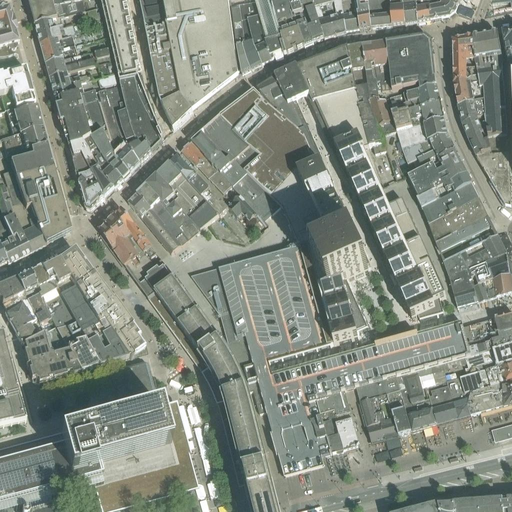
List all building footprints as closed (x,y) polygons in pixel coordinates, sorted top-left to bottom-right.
[(28,0),(36,24),(36,26),(43,24),(65,19),(86,14),(82,0),(28,0)] [(101,0),(120,80),(142,75),(141,69),(141,68),(138,54),(138,53),(135,39),(132,25),(132,24),(129,10),(129,9),(127,1),(126,0),(101,0)] [(174,133),(194,115),(191,113),(180,100),(181,100),(179,91),(177,80),(165,24),(160,0),(139,0),(146,29),(150,47),(152,61),(154,70),(156,80),(157,84),(159,94),(161,105),(174,133)] [(160,0),(165,24),(177,80),(179,91),(181,100),(180,100),(191,113),(237,76),(235,73),(233,66),(234,66),(232,58),(233,58),(230,38),(231,38),(230,36),(229,36),(227,19),(228,18),(226,7),(227,7),(226,3),(240,0),(160,0)] [(268,0),(280,40),(279,40),(284,57),(284,58),(285,58),(286,58),(287,58),(287,57),(277,20),(270,0),(268,0)] [(270,0),(277,20),(289,17),(284,0),(270,0)] [(299,0),(284,0),(289,17),(294,15),(303,13),(304,12),(299,0)] [(325,41),(312,0),(299,0),(304,12),(303,13),(307,24),(314,46),(315,45),(325,42),(325,41)] [(312,0),(325,41),(325,42),(336,39),(328,6),(334,5),(333,2),(333,0),(312,0)] [(334,5),(328,6),(336,39),(347,36),(343,4),(342,0),(333,2),(334,5)] [(343,4),(347,36),(360,33),(358,16),(360,16),(356,0),(333,0),(333,2),(342,0),(343,4)] [(372,31),(368,0),(356,0),(360,16),(358,16),(360,33),(372,31)] [(368,0),(372,31),(393,29),(389,0),(368,0)] [(403,9),(402,0),(389,0),(393,29),(405,27),(403,9)] [(418,25),(416,3),(415,0),(402,0),(403,9),(405,27),(418,26),(418,25)] [(416,3),(418,25),(423,24),(432,23),(430,1),(429,1),(416,3)] [(432,23),(442,21),(442,8),(440,8),(439,3),(430,1),(432,23)] [(511,1),(492,4),(493,4),(494,12),(511,8),(511,1)] [(456,14),(459,5),(439,3),(440,8),(442,8),(442,21),(449,19),(456,14)] [(256,4),(243,7),(263,68),(272,64),(268,54),(270,52),(256,4)] [(258,4),(256,4),(270,52),(268,54),(272,64),(273,64),(274,63),(275,62),(275,61),(270,43),(269,43),(258,4)] [(0,58),(8,57),(6,48),(8,48),(9,50),(12,51),(15,51),(17,47),(16,45),(18,45),(19,45),(19,44),(18,44),(16,34),(12,21),(9,11),(10,11),(9,10),(8,10),(7,11),(6,9),(3,7),(0,7),(0,58)] [(240,65),(242,76),(245,77),(252,74),(244,47),(246,44),(240,7),(232,8),(234,24),(237,50),(240,65)] [(263,68),(243,7),(240,7),(246,44),(244,47),(252,74),(263,68)] [(314,46),(307,24),(303,13),(294,15),(297,24),(305,49),(314,46)] [(289,17),(277,20),(287,57),(288,57),(305,49),(297,24),(294,15),(289,17)] [(65,19),(43,24),(36,26),(39,36),(59,32),(74,28),(73,25),(67,26),(65,19)] [(42,46),(73,39),(77,38),(74,28),(59,32),(39,36),(42,46)] [(511,31),(503,34),(507,57),(508,63),(509,70),(511,70),(511,31)] [(476,63),(478,74),(480,84),(481,94),(482,102),(485,118),(487,128),(507,127),(502,60),(498,34),(474,39),(476,63)] [(42,46),(47,66),(86,57),(86,56),(81,57),(81,56),(78,57),(73,39),(42,46)] [(420,40),(408,42),(388,45),(388,44),(387,44),(387,45),(387,44),(386,44),(391,81),(392,93),(420,87),(421,92),(436,88),(436,87),(437,87),(436,81),(436,80),(436,79),(435,79),(431,44),(425,39),(420,40)] [(453,45),(453,46),(453,51),(453,52),(454,57),(453,57),(453,58),(454,58),(454,61),(453,61),(453,62),(454,62),(454,65),(454,66),(454,70),(454,71),(454,78),(454,81),(454,85),(467,84),(467,82),(479,80),(478,74),(476,63),(474,39),(456,42),(453,45)] [(382,94),(392,93),(391,81),(386,44),(371,46),(371,47),(377,84),(381,84),(382,94)] [(380,103),(377,84),(371,47),(363,48),(371,105),(380,103)] [(348,51),(359,105),(359,110),(370,150),(374,150),(375,157),(387,154),(382,139),(370,107),(371,106),(371,105),(363,48),(348,51)] [(96,61),(111,57),(109,51),(94,54),(96,61)] [(298,70),(297,70),(310,98),(308,99),(320,127),(332,153),(335,159),(370,150),(359,110),(359,105),(348,51),(347,51),(347,52),(331,57),(330,58),(317,64),(316,63),(315,63),(315,64),(300,69),(298,70)] [(87,61),(86,57),(47,66),(51,80),(58,78),(68,75),(97,68),(94,59),(87,61)] [(102,77),(115,74),(112,65),(100,68),(101,72),(102,77)] [(0,77),(0,76),(0,98),(1,102),(4,114),(6,113),(13,111),(35,104),(32,94),(33,92),(33,89),(32,87),(31,85),(30,83),(28,81),(25,70),(7,75),(6,76),(7,77),(2,78),(2,76),(0,77)] [(276,80),(275,81),(288,109),(297,104),(298,104),(307,100),(308,99),(310,98),(297,70),(292,73),(281,78),(276,80)] [(105,89),(114,87),(117,86),(115,74),(102,77),(105,89)] [(58,78),(51,80),(54,92),(83,85),(94,82),(92,76),(70,82),(68,75),(58,78)] [(143,79),(140,80),(136,81),(140,98),(140,99),(162,144),(163,145),(165,143),(156,122),(157,122),(154,107),(151,108),(148,93),(146,94),(145,87),(143,79)] [(467,84),(454,85),(454,89),(456,99),(458,108),(482,102),(481,94),(480,84),(479,80),(467,82),(467,84)] [(162,145),(163,145),(162,144),(140,99),(140,98),(136,81),(121,84),(122,88),(126,104),(130,121),(131,125),(132,127),(131,127),(137,145),(146,141),(152,155),(153,155),(162,145)] [(275,81),(258,92),(260,96),(298,127),(296,130),(306,139),(318,166),(323,163),(303,118),(297,104),(288,109),(275,81)] [(83,85),(54,92),(57,101),(72,98),(81,95),(80,91),(84,90),(83,85)] [(419,103),(439,97),(437,88),(437,87),(436,87),(436,88),(421,92),(390,100),(393,110),(419,103)] [(115,89),(108,91),(110,99),(124,143),(141,166),(141,167),(153,155),(152,155),(146,141),(137,145),(131,127),(132,127),(131,125),(130,121),(126,104),(122,88),(115,89)] [(132,178),(131,177),(131,176),(131,177),(141,167),(141,166),(124,143),(110,99),(108,91),(107,90),(96,93),(99,102),(107,132),(104,134),(116,161),(131,177),(132,178)] [(86,144),(92,140),(104,134),(107,132),(99,102),(96,93),(96,92),(86,94),(81,95),(72,98),(78,121),(84,144),(86,144)] [(221,120),(234,134),(232,136),(260,161),(244,174),(272,201),(273,202),(298,175),(318,166),(306,139),(296,130),(264,104),(257,96),(257,97),(255,95),(222,120),(221,120)] [(388,103),(387,103),(393,118),(394,118),(441,105),(439,97),(419,103),(393,110),(391,111),(388,103)] [(78,121),(72,98),(57,101),(63,125),(78,121)] [(478,119),(485,118),(482,102),(458,108),(462,125),(478,119)] [(382,139),(397,134),(393,118),(387,103),(380,104),(380,103),(371,105),(371,106),(370,107),(382,139)] [(16,120),(9,122),(13,137),(21,135),(42,129),(36,109),(35,105),(35,104),(13,111),(16,120)] [(393,118),(397,134),(410,131),(426,126),(444,121),(443,115),(444,115),(444,114),(444,113),(444,112),(443,111),(442,110),(441,105),(394,118),(393,118)] [(463,127),(468,140),(487,131),(487,128),(485,118),(478,119),(462,125),(463,127)] [(221,120),(204,135),(244,174),(260,161),(232,136),(234,134),(221,120)] [(84,144),(78,121),(63,125),(69,149),(84,144)] [(448,137),(444,121),(426,126),(410,131),(397,134),(402,150),(402,151),(416,147),(448,137)] [(507,137),(507,127),(487,128),(487,131),(488,140),(507,137)] [(47,149),(42,129),(13,137),(2,141),(5,151),(0,152),(0,160),(32,152),(32,153),(47,149)] [(468,141),(477,159),(490,152),(488,140),(487,131),(468,140),(468,141)] [(104,134),(92,140),(106,165),(124,183),(125,184),(132,178),(131,177),(116,161),(104,134)] [(232,189),(240,198),(257,217),(269,229),(270,229),(265,224),(281,209),(275,204),(272,201),(244,174),(204,135),(192,145),(207,161),(206,161),(213,169),(213,168),(232,189)] [(448,138),(448,137),(416,147),(402,151),(408,166),(417,162),(452,145),(451,142),(451,141),(450,139),(449,139),(448,138)] [(490,152),(477,159),(479,162),(490,181),(507,172),(509,172),(507,137),(488,140),(490,152)] [(91,155),(95,162),(96,164),(102,173),(100,175),(116,191),(124,183),(125,184),(124,183),(106,165),(92,140),(86,144),(92,154),(91,155)] [(84,144),(70,149),(80,186),(85,183),(84,180),(86,179),(84,175),(89,173),(92,171),(89,166),(95,162),(91,155),(92,154),(86,144),(84,144)] [(207,161),(192,145),(182,154),(197,170),(198,169),(224,197),(232,189),(213,168),(213,169),(206,161),(207,161)] [(452,145),(417,162),(422,172),(434,166),(439,161),(456,152),(455,152),(456,150),(455,148),(453,148),(452,145)] [(33,158),(11,164),(23,205),(28,203),(38,229),(36,230),(45,248),(46,248),(46,247),(70,234),(55,178),(53,169),(53,168),(47,149),(32,153),(33,158)] [(365,151),(335,159),(338,167),(354,192),(369,235),(382,262),(385,261),(386,262),(413,322),(418,319),(421,324),(444,317),(440,303),(447,300),(446,299),(446,298),(437,279),(436,277),(435,273),(433,270),(432,266),(431,264),(427,257),(426,253),(425,252),(425,250),(419,238),(418,236),(413,225),(412,223),(407,211),(406,209),(403,202),(390,208),(382,191),(365,151)] [(409,179),(415,192),(446,176),(463,167),(456,152),(456,153),(456,152),(439,161),(434,166),(422,172),(409,179)] [(228,210),(178,157),(170,165),(219,218),(220,219),(229,210),(228,210)] [(116,192),(116,191),(100,175),(102,173),(96,164),(95,162),(89,166),(92,171),(107,200),(116,192)] [(298,175),(273,202),(281,209),(284,213),(300,249),(308,247),(336,347),(359,341),(358,336),(368,331),(347,284),(369,274),(367,269),(371,267),(323,163),(318,166),(298,175)] [(202,232),(219,218),(170,165),(158,177),(179,199),(175,203),(189,218),(202,232)] [(418,203),(468,176),(463,167),(446,176),(415,192),(420,201),(418,202),(418,203)] [(106,201),(107,200),(92,171),(89,173),(91,176),(89,177),(95,189),(95,191),(96,195),(101,206),(106,201)] [(511,210),(509,172),(507,172),(490,181),(506,208),(511,210)] [(85,183),(80,186),(87,213),(92,214),(101,206),(96,195),(95,191),(95,189),(89,177),(91,176),(89,173),(84,175),(86,179),(84,180),(85,183)] [(30,256),(45,248),(36,230),(38,229),(28,203),(23,205),(21,205),(11,174),(3,176),(6,188),(4,189),(0,175),(0,210),(4,222),(12,218),(17,228),(30,256)] [(473,186),(468,176),(418,203),(423,212),(455,195),(473,186)] [(194,239),(202,232),(189,218),(175,203),(179,199),(158,177),(148,187),(175,219),(173,220),(180,229),(184,225),(188,230),(194,239)] [(480,202),(473,186),(455,195),(423,212),(430,229),(480,202)] [(175,219),(148,187),(139,196),(154,213),(169,230),(176,238),(182,232),(190,242),(194,239),(188,230),(184,225),(180,229),(173,220),(175,219)] [(172,257),(190,242),(182,232),(176,238),(169,230),(154,213),(139,196),(138,197),(129,206),(143,221),(172,257)] [(240,198),(228,210),(229,210),(237,219),(242,215),(250,223),(257,217),(240,198)] [(489,220),(485,211),(480,202),(430,229),(437,247),(489,220)] [(0,250),(7,265),(8,267),(21,260),(7,229),(12,227),(10,221),(4,224),(4,222),(0,210),(0,250)] [(116,219),(145,257),(149,262),(157,256),(130,221),(124,214),(121,214),(116,219)] [(7,229),(21,260),(30,256),(17,228),(12,218),(4,222),(4,224),(10,221),(12,227),(7,229)] [(126,270),(145,257),(116,219),(107,228),(102,233),(101,236),(102,237),(126,270)] [(491,230),(491,229),(488,222),(490,221),(489,220),(437,247),(438,247),(441,254),(482,234),(491,230)] [(498,237),(479,247),(488,264),(507,256),(498,237)] [(300,249),(191,279),(221,319),(228,346),(225,348),(227,351),(232,358),(241,374),(246,372),(255,370),(270,366),(332,348),(334,347),(335,348),(336,347),(308,247),(300,249)] [(479,247),(444,264),(444,265),(447,272),(449,279),(468,272),(488,264),(479,247)] [(104,324),(120,313),(76,252),(57,262),(67,281),(69,281),(93,320),(98,327),(104,324)] [(489,272),(509,265),(507,256),(488,264),(468,272),(471,280),(475,278),(489,272)] [(173,277),(167,268),(160,273),(155,266),(153,267),(145,257),(126,270),(126,271),(146,297),(149,302),(176,282),(173,277)] [(161,261),(155,266),(160,273),(167,268),(163,264),(161,261)] [(67,281),(57,262),(43,269),(41,270),(47,282),(50,280),(75,325),(55,331),(63,346),(64,348),(85,342),(98,367),(99,369),(128,361),(109,333),(104,324),(98,327),(93,320),(69,281),(67,281)] [(485,284),(510,275),(509,265),(489,272),(475,278),(478,286),(485,284)] [(38,296),(41,304),(54,329),(55,331),(75,325),(50,280),(47,282),(41,270),(30,275),(29,275),(36,290),(39,296),(38,296)] [(474,288),(471,280),(468,272),(449,279),(458,310),(480,304),(474,288)] [(16,281),(30,309),(41,304),(38,296),(39,296),(36,290),(29,275),(17,281),(16,281)] [(485,284),(490,302),(511,295),(511,286),(510,275),(485,284)] [(30,309),(16,281),(4,286),(13,301),(16,308),(21,305),(30,321),(35,318),(30,309)] [(176,282),(149,302),(199,370),(207,383),(208,383),(216,381),(217,382),(222,392),(223,395),(215,399),(221,416),(239,490),(246,488),(251,510),(251,511),(279,511),(279,508),(278,503),(272,481),(253,406),(250,395),(246,385),(245,382),(241,374),(232,358),(227,351),(225,348),(185,294),(179,286),(176,282)] [(480,304),(490,302),(485,284),(478,286),(474,288),(480,304)] [(22,347),(54,329),(41,304),(30,309),(35,318),(30,321),(21,305),(16,308),(13,301),(4,286),(4,287),(0,288),(0,303),(7,315),(6,316),(6,318),(5,318),(14,334),(22,347)] [(128,361),(130,361),(131,361),(132,361),(133,361),(133,360),(133,359),(134,359),(133,358),(133,357),(135,356),(136,357),(136,356),(144,354),(143,349),(141,342),(136,334),(120,313),(104,324),(109,333),(128,361)] [(469,328),(468,328),(472,343),(511,332),(511,315),(469,328)] [(348,356),(335,360),(338,360),(347,393),(355,391),(356,390),(361,405),(387,398),(401,394),(397,379),(403,377),(417,373),(432,369),(466,360),(472,358),(463,330),(464,330),(463,328),(463,326),(462,325),(418,337),(418,336),(376,348),(359,353),(348,356)] [(464,330),(463,330),(472,358),(511,346),(511,332),(472,343),(468,328),(464,330)] [(36,386),(38,386),(80,375),(64,348),(63,346),(55,331),(54,329),(22,347),(32,384),(36,386)] [(0,430),(26,424),(17,391),(15,392),(12,377),(6,355),(6,354),(4,348),(2,338),(0,338),(0,430)] [(85,342),(64,348),(80,375),(93,371),(93,370),(98,367),(85,342)] [(469,370),(466,370),(468,377),(471,377),(498,369),(511,365),(511,346),(472,358),(466,360),(467,365),(469,370)] [(249,383),(246,385),(250,395),(254,394),(260,417),(267,415),(273,436),(271,437),(277,458),(279,457),(285,480),(325,469),(322,459),(325,458),(326,458),(331,457),(332,457),(323,422),(321,416),(318,403),(338,398),(339,400),(347,398),(345,393),(347,393),(338,360),(335,360),(324,363),(273,377),(258,381),(249,383)] [(120,404),(123,405),(153,397),(154,395),(146,366),(144,365),(143,365),(124,370),(122,373),(124,380),(117,382),(115,384),(120,404)] [(468,377),(461,379),(466,396),(472,395),(502,387),(511,384),(511,365),(498,369),(471,377),(468,377)] [(418,374),(404,378),(411,406),(416,405),(424,432),(438,428),(433,411),(433,410),(426,412),(424,405),(426,404),(425,401),(418,374)] [(403,377),(397,379),(401,394),(413,435),(424,432),(416,405),(411,406),(404,378),(403,377)] [(448,383),(447,383),(449,388),(450,388),(459,422),(472,418),(469,408),(472,395),(466,396),(461,379),(448,383)] [(472,395),(469,408),(472,418),(511,407),(511,384),(502,387),(472,395)] [(434,398),(430,399),(433,410),(433,411),(438,428),(459,422),(450,388),(449,388),(432,393),(434,398)] [(401,394),(387,398),(389,407),(399,439),(413,435),(401,394)] [(338,398),(318,403),(321,416),(336,412),(338,418),(351,414),(347,398),(339,400),(338,398)] [(387,398),(361,405),(367,428),(372,446),(399,439),(389,407),(387,398)] [(0,511),(14,511),(28,508),(50,502),(94,490),(97,489),(101,503),(190,479),(186,464),(188,464),(172,407),(167,409),(167,410),(161,412),(161,410),(155,412),(155,413),(147,416),(146,414),(141,416),(141,417),(132,420),(132,418),(126,420),(126,421),(118,424),(117,422),(112,424),(112,425),(103,428),(103,426),(51,440),(51,442),(48,443),(48,441),(39,444),(40,445),(25,449),(25,447),(16,450),(16,451),(14,452),(13,451),(5,453),(5,454),(0,455),(0,511)] [(336,412),(321,416),(323,422),(332,457),(348,453),(346,445),(343,446),(336,421),(345,418),(352,418),(351,414),(338,418),(336,412)] [(345,418),(336,421),(343,446),(346,445),(348,453),(359,450),(360,447),(352,418),(345,418)] [(511,428),(509,429),(503,431),(496,433),(497,436),(497,439),(498,443),(511,439),(511,438),(511,428)] [(217,487),(185,495),(189,511),(205,511),(204,503),(220,499),(217,487)] [(511,511),(511,501),(502,502),(439,507),(429,510),(420,511),(511,511)] [(56,511),(57,511),(58,510),(59,510),(59,509),(60,508),(60,507),(60,506),(59,505),(58,504),(57,503),(56,503),(55,503),(54,504),(53,505),(52,506),(52,507),(52,508),(52,509),(50,502),(28,508),(29,511),(27,511),(26,511),(25,511),(23,511),(56,511)]
